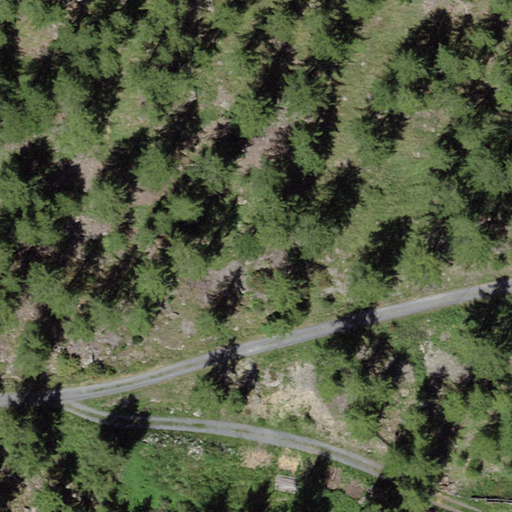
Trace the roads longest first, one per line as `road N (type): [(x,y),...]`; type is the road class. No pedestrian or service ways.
road 1 (track): [(0,398),(115,387),(511,284)]
road 2 (track): [(50,396),(103,418),(294,441),(466,511)]
